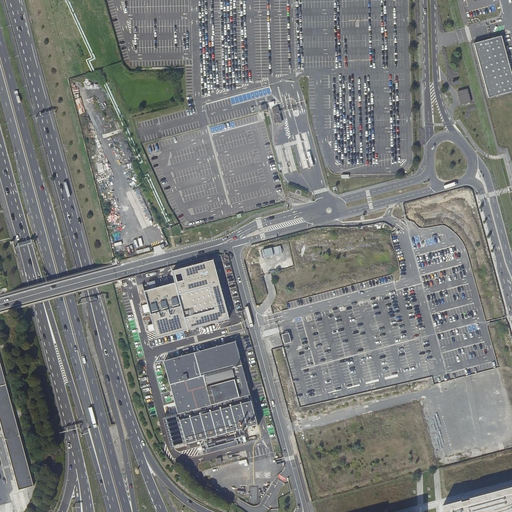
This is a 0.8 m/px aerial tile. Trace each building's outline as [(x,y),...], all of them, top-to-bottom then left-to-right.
[(511,74),(508,61),(501,36),(473,43),(488,98),(511,91),(511,74)] [(471,102),(467,90),(467,89),(457,91),(461,105),(471,102)] [(278,107),(272,109),(276,123),(282,122),(278,107)] [(213,261),(172,272),(175,283),(144,292),(153,324),(147,326),(149,332),(154,331),(157,339),(229,319),(213,261)] [(289,332),(282,334),(285,344),(292,342),(289,332)] [(235,342),(164,362),(178,414),(179,414),(181,419),(179,419),(180,420),(179,420),(180,422),(183,433),(183,434),(186,444),(239,430),(246,428),(248,428),(252,427),(253,426),(255,426),(257,425),(251,400),(249,394),(235,342)] [(0,363),(0,420),(19,490),(27,488),(33,486),(0,363)] [(186,444),(183,434),(176,436),(179,446),(186,444)] [(203,445),(201,446),(203,455),(206,454),(237,446),(242,445),(239,435),(205,445),(203,445)] [(511,511),(511,487),(470,499),(461,501),(443,506),(443,511),(511,511)]
